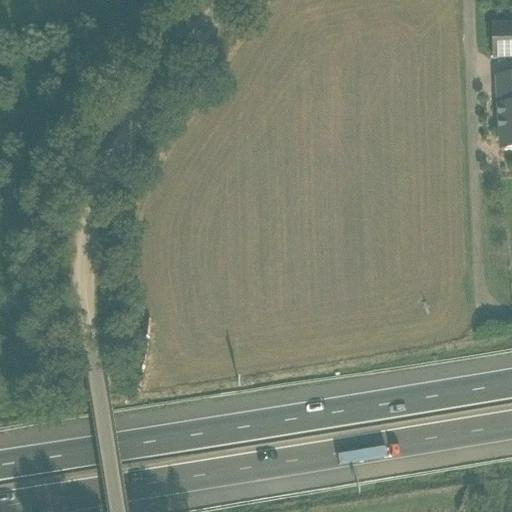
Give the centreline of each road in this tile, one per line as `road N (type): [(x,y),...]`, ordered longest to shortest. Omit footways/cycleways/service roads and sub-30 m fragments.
road 1 (unclassified): [(117,511),(91,353),(85,211),(107,140),(217,0)]
road 2 (motorway): [(511,385),(0,468)]
road 3 (motorway): [(0,507),(511,426)]
road 4 (unclassified): [(511,314),(484,310),(476,293),(474,0)]
